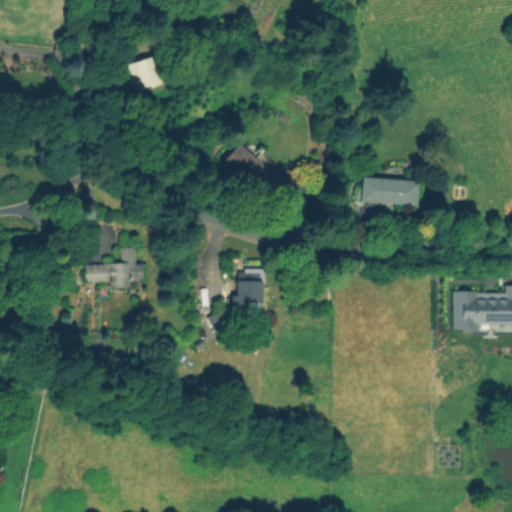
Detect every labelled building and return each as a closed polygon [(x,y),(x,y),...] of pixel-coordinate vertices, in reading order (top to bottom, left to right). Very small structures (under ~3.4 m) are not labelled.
[(125,64),(148,57),(146,52),(158,48),(171,83),(162,86),(161,82),(134,91),(125,64)] [(245,150),(282,183),(269,197),(260,189),(255,194),(246,186),(247,184),(244,181),(242,183),(228,170),(245,150)] [(361,176),(417,180),(415,206),(360,202),(361,176)] [(133,247),(133,263),(141,263),(141,278),(128,279),(128,286),(107,287),(107,281),(83,282),(83,264),(115,263),(114,260),(118,260),(118,247),(133,247)] [(206,317),(229,304),(229,295),(236,295),(236,271),(242,271),(242,268),(263,268),(263,285),(260,285),(259,317),(256,317),(256,322),(234,321),(215,332),(206,317)] [(448,290),(474,290),(474,291),(499,291),(499,284),(511,284),(511,332),(511,323),(472,323),(472,331),(458,331),(458,328),(448,328),(448,290)] [(85,331),(100,330),(100,336),(104,336),(104,345),(91,345),(91,351),(86,352),(85,331)] [(192,342),(201,338),(205,344),(196,349),(192,342)]
